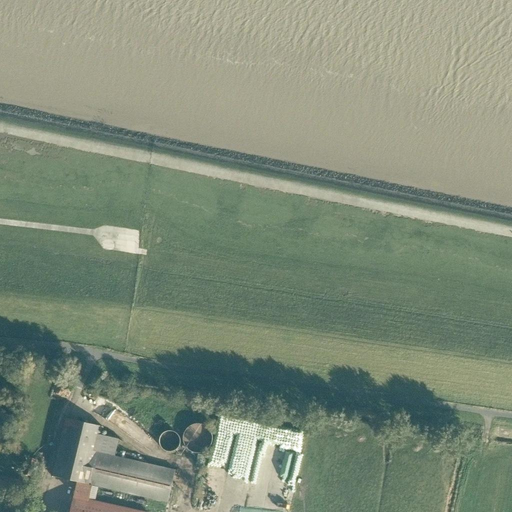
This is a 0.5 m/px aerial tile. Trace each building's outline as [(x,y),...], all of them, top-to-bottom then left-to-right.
[(66,418),(53,477),(80,483),(73,511),(149,511),(97,501),(99,489),(170,504),(177,470),(116,457),(120,440),(99,435),(101,426),(66,418)] [(222,436),(234,436),(234,424),(235,424),(235,418),(222,418),(222,436)] [(187,424),(186,449),(206,450),(208,425),(187,424)] [(228,462),(228,489),(262,489),(262,480),(271,480),(271,482),(285,482),(285,447),(281,447),(281,454),(264,454),(264,448),(258,448),(258,439),(244,439),(244,433),(237,433),(237,462),(228,462)] [(166,448),(176,449),(176,444),(181,444),(181,434),(166,434),(166,448)] [(37,458),(27,455),(25,464),(21,463),(19,471),(33,475),(37,458)]
